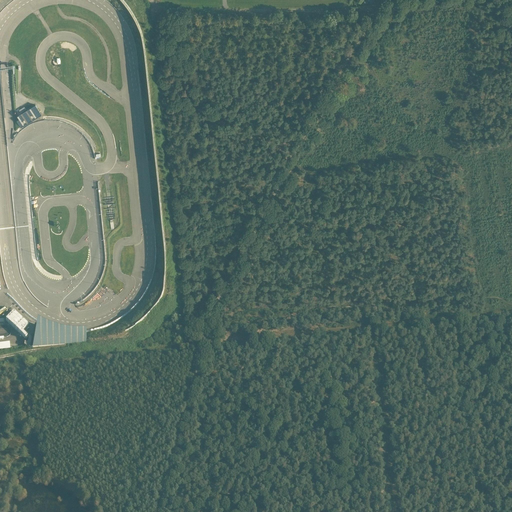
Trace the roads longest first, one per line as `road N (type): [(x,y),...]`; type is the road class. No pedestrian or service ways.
road 1 (track): [(201,343),(206,313),(375,12)]
road 2 (track): [(511,311),(238,340)]
road 3 (track): [(375,12),(156,9)]
road 4 (track): [(0,366),(201,343)]
road 5 (track): [(201,343),(156,511)]
